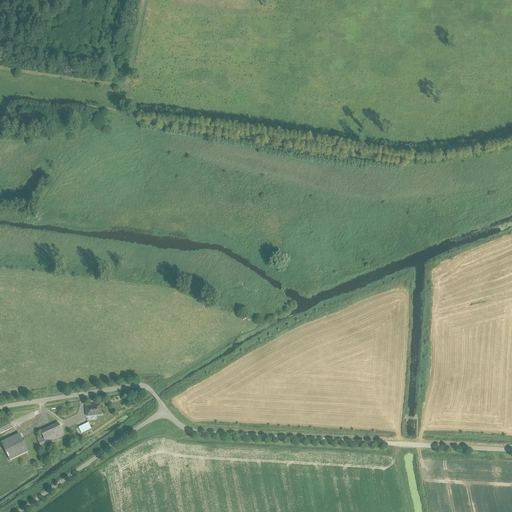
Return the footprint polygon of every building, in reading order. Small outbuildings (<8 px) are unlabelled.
[(102,414),(101,404),(93,405),(93,406),(86,407),(87,416),(102,414)] [(0,425),(0,434),(12,429),(9,422),(0,425)] [(41,446),(65,435),(59,423),(41,431),(45,439),(39,442),(41,446)] [(92,428),(89,423),(79,428),(82,433),(92,428)] [(10,461),(28,452),(19,434),(1,443),(10,461)]
